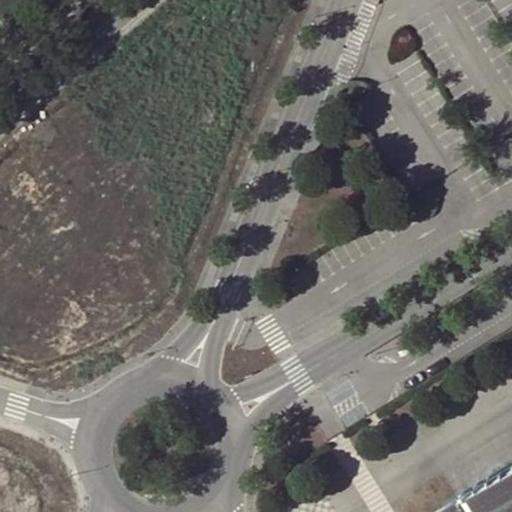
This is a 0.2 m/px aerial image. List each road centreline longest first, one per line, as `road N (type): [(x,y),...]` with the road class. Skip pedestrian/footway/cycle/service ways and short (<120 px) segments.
road 1 (unclassified): [(210,318),(342,0)]
road 2 (tertiary): [(511,242),(230,413)]
road 3 (residential): [(146,0),(0,121)]
